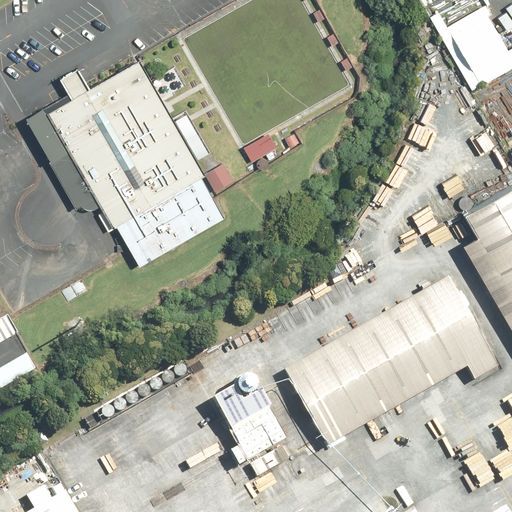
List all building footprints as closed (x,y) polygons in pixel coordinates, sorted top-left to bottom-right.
[(489,25),(484,18),(447,40),(452,48),(489,25)] [(493,25),(454,47),(472,77),(510,55),(493,25)] [(445,50),(436,57),(441,66),(451,59),(445,50)] [(225,216),(135,61),(24,126),(76,216),(97,204),(134,269),(225,216)] [(457,67),(443,71),(449,88),(463,84),(457,67)] [(466,87),(447,98),(457,115),(475,105),(466,87)] [(495,95),(481,101),(486,112),(500,107),(495,95)] [(476,109),(466,114),(474,131),(484,127),(476,109)] [(491,128),(475,137),(484,154),(500,144),(491,128)] [(274,146),(266,132),(240,147),(248,161),(274,146)] [(230,181),(219,162),(203,171),(214,190),(230,181)] [(437,189),(443,201),(462,191),(465,197),(485,186),(479,174),(462,183),(459,178),(437,189)] [(511,343),(511,187),(457,219),(468,237),(455,244),(511,343)] [(493,367),(442,280),(280,374),(323,448),(460,369),(467,381),(493,367)] [(9,313),(0,318),(0,341),(19,331),(9,313)] [(0,388),(34,369),(25,352),(0,366),(0,388)] [(184,372),(177,361),(99,411),(106,422),(184,372)] [(283,440),(265,409),(223,434),(241,464),(283,440)] [(233,473),(214,485),(229,511),(234,511),(251,502),(233,473)] [(78,511),(65,488),(22,511),(78,511)]
